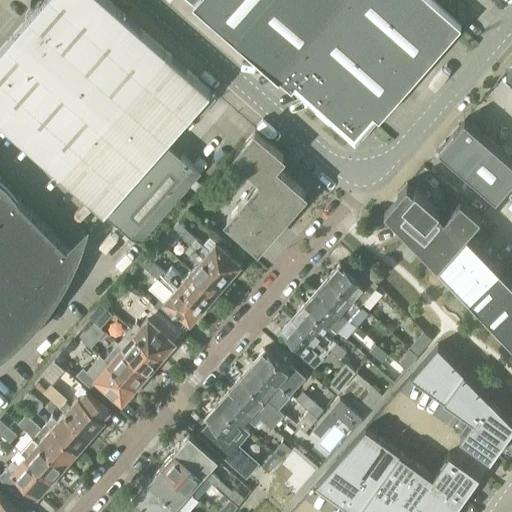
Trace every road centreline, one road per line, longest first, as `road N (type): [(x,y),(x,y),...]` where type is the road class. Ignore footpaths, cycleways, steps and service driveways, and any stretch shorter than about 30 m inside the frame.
road 1 (residential): [(81,511),(342,215),(363,173)]
road 2 (unclassified): [(363,173),(337,167),(145,0)]
road 3 (unclassified): [(511,23),(385,163),(363,173)]
